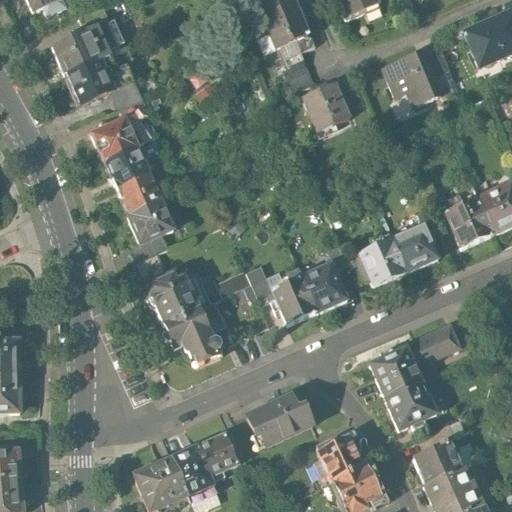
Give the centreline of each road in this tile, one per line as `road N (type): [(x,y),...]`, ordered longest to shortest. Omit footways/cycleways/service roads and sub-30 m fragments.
road 1 (residential): [(311,357),(137,423),(82,424)]
road 2 (residential): [(511,265),(311,357)]
road 3 (tertiary): [(60,222),(77,287),(82,424)]
road 4 (residential): [(311,357),(381,440),(409,511)]
road 5 (tertiary): [(0,85),(60,222)]
